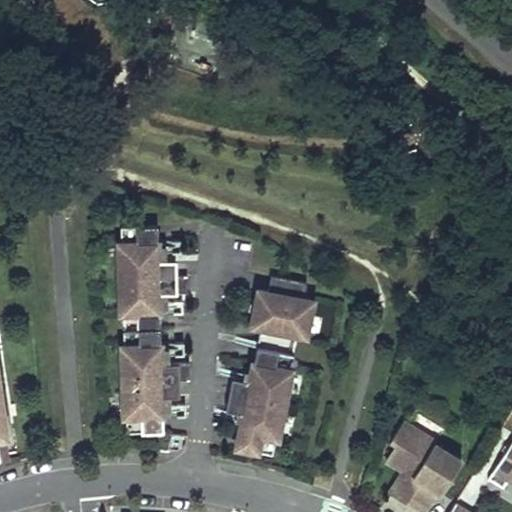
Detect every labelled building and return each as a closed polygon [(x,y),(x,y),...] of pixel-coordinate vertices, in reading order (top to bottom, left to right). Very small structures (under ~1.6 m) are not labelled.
[(154,218),(118,220),(119,236),(123,236),(124,255),(117,255),(118,290),(125,290),(126,307),(121,307),(123,339),(127,339),(128,356),(121,357),(123,391),(129,391),(130,410),(126,410),(127,431),(163,430),(162,395),(161,379),(178,378),(189,378),(188,356),(160,357),(157,287),(186,286),(185,268),(173,269),(156,270),(156,253),(154,218)] [(173,269),(173,253),(156,253),(156,270),(173,269)] [(304,279),(269,272),(266,288),(256,287),(253,308),(251,316),(250,323),(259,325),(253,359),(252,359),(248,378),(242,411),(236,445),(272,451),(275,436),(277,436),(290,366),(289,366),(295,331),(304,333),(311,297),(301,295),(304,279)] [(0,453),(4,453),(1,432),(11,431),(6,401),(0,401),(0,390),(5,390),(0,356),(0,453)] [(248,378),(231,375),(225,408),(242,411),(248,378)] [(179,394),(178,378),(161,379),(162,395),(179,394)] [(444,429),(416,411),(409,423),(437,441),(444,429)] [(441,493),(462,461),(435,443),(437,441),(409,423),(403,420),(391,440),(396,443),(386,458),(404,469),(399,477),(411,484),(401,500),(420,511),(423,511),(437,491),(441,493)] [(11,431),(1,432),(4,453),(14,451),(11,431)] [(511,439),(488,478),(504,487),(509,478),(511,480),(511,439)] [(411,484),(399,477),(389,492),(401,500),(411,484)]
